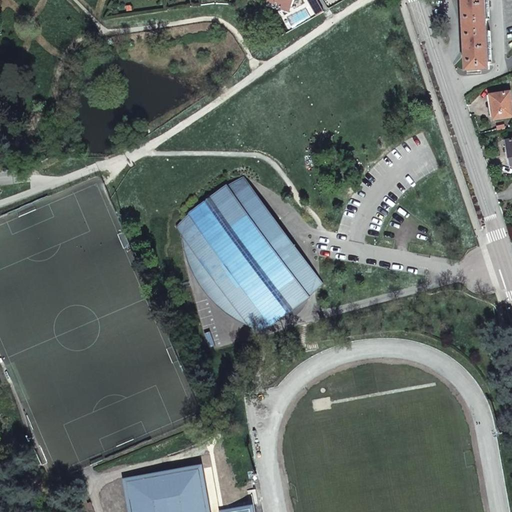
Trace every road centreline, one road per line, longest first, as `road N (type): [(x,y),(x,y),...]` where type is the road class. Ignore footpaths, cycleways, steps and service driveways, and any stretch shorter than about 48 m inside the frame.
road 1 (track): [(367,0),(162,141),(0,202)]
road 2 (track): [(257,71),(251,53),(214,20),(106,32),(67,49),(58,90),(40,115)]
road 3 (residential): [(511,270),(418,0)]
